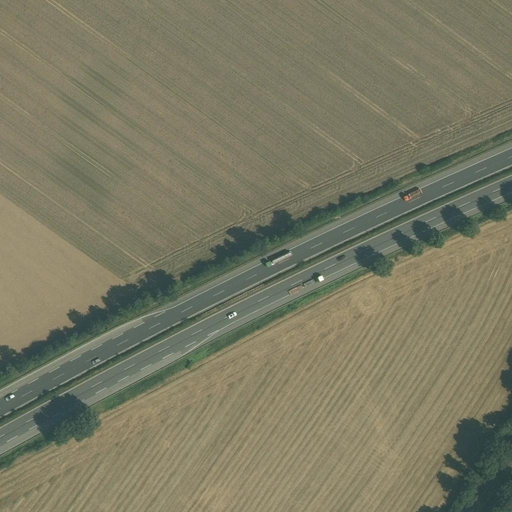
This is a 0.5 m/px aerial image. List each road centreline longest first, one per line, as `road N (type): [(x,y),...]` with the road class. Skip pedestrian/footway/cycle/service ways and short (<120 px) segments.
road 1 (motorway): [(511,158),(267,270),(0,409)]
road 2 (motorway): [(0,436),(295,284),(511,185)]
